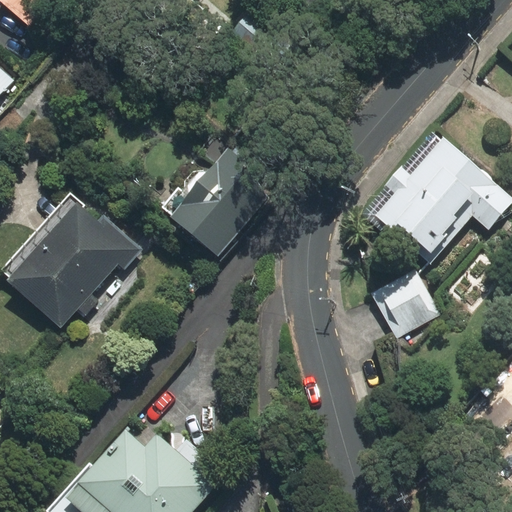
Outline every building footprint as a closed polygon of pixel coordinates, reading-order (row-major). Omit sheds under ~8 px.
[(10,0),(8,3),(37,29),(62,0),(10,0)] [(287,0),(320,29),(346,0),(287,0)] [(261,13),(238,38),(262,59),(284,33),(261,13)] [(121,49),(95,78),(128,107),(154,78),(121,49)] [(0,84),(11,71),(0,62),(0,84)] [(511,187),(452,130),(378,207),(436,262),(480,217),(496,231),(511,214),(511,187)] [(244,146),(182,223),(227,260),(275,202),(268,165),(244,146)] [(80,212),(19,280),(76,330),(136,262),(80,212)] [(422,268),(378,292),(402,338),(447,314),(422,268)] [(141,426),(80,494),(99,511),(203,511),(230,482),(170,429),(159,442),(141,426)]
